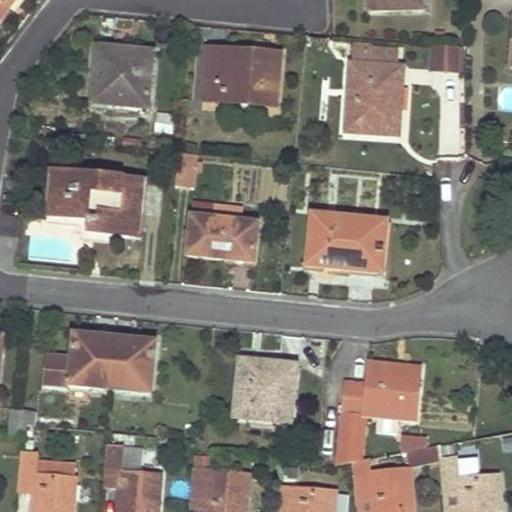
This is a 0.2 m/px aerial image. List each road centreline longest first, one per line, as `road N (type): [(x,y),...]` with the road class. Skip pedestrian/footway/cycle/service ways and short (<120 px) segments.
road 1 (residential): [(498,307),(345,314),(0,277)]
road 2 (residential): [(152,0),(271,10),(292,0)]
